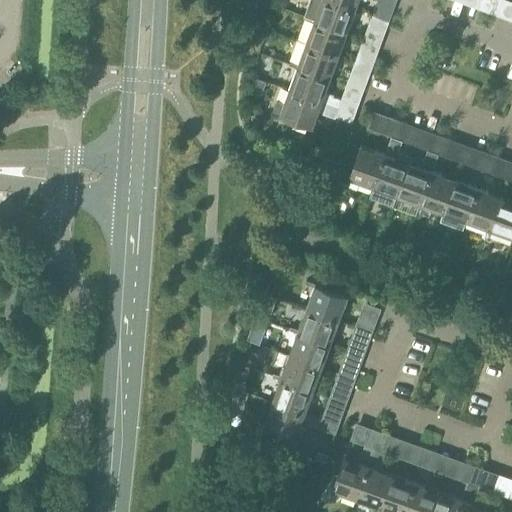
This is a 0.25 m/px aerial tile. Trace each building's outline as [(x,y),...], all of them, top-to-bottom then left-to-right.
[(315,20),(347,31),(356,8),(333,0),(321,0),(315,18),(315,20)] [(493,0),(483,0),(481,8),(489,11),(493,0)] [(493,0),(489,11),(497,14),(502,0),(493,0)] [(392,12),(376,6),(373,14),(389,20),(392,12)] [(370,23),(386,29),(389,20),(373,14),(370,23)] [(311,30),(306,43),(339,55),(347,31),(315,20),(311,30)] [(339,55),(306,43),(299,64),(298,66),(331,78),(339,55)] [(376,59),(359,53),(356,61),(373,67),(376,59)] [(353,70),(370,76),(373,67),(356,61),(353,70)] [(290,89),(322,101),(331,78),(298,66),(297,68),(290,89)] [(256,77),(252,88),(262,92),(266,81),(256,77)] [(327,112),(353,121),(356,113),(340,108),(322,102),(322,101),(290,89),(285,103),(277,100),(273,111),(313,126),(319,111),(326,113),(327,112)] [(359,105),(343,99),(340,108),(356,113),(359,105)] [(390,116),(389,121),(384,133),(393,136),(399,120),(390,116)] [(401,139),(407,123),(399,120),(393,136),(401,139)] [(410,162),(398,195),(421,203),(433,170),(440,153),(446,137),(437,134),(431,150),(429,149),(423,167),(410,162)] [(440,153),(448,156),(454,140),(446,137),(440,153)] [(387,153),(363,145),(348,185),(351,186),(354,178),(375,186),(387,153)] [(484,150),(478,167),(486,170),(492,154),(484,150)] [(375,186),(396,194),(398,195),(410,162),(387,153),(375,186)] [(495,173),(501,157),(492,154),(486,170),(495,173)] [(444,211),(456,179),(433,170),(421,203),(443,211),(444,211)] [(456,179),(444,211),(468,220),(480,187),(456,179)] [(492,229),(503,196),(480,187),(468,220),(490,228),(492,229)] [(511,199),(503,196),(492,229),(511,236),(511,199)] [(307,282),(306,284),(314,287),(307,308),(339,320),(347,296),(307,282)] [(298,332),(330,343),(339,320),(307,308),(299,330),(298,332)] [(376,325),(359,319),(356,326),(373,333),(376,325)] [(353,335),(370,341),(373,333),(356,326),(353,335)] [(291,327),(290,331),(297,333),(290,355),(321,367),(330,343),(298,332),(299,330),(291,327)] [(281,379),(313,390),(321,367),(290,355),(282,377),(281,379)] [(339,373),(356,380),(359,371),(342,365),(339,373)] [(336,382),(353,388),(356,380),(339,373),(336,382)] [(274,375),(273,378),(280,380),(273,402),(304,414),(313,390),(281,379),(282,377),(274,375)] [(237,382),(235,388),(244,391),(246,386),(237,382)] [(273,402),(264,425),(257,422),(256,424),(260,425),(256,435),(288,446),(291,436),(296,438),(302,422),(319,428),(322,421),(304,414),(273,402)] [(342,418),(325,412),(322,421),(339,427),(342,418)] [(319,428),(336,434),(339,427),(322,421),(319,428)] [(374,430),(364,456),(362,456),(359,463),(345,458),(339,475),(334,472),(322,497),(323,498),(326,500),(330,501),(333,501),(337,500),(340,498),(342,495),(343,494),(358,499),(370,467),(376,449),(382,433),(374,430)] [(376,449),(384,452),(390,436),(382,433),(376,449)] [(420,447),(414,463),(422,466),(428,450),(420,447)] [(431,469),(437,453),(428,450),(422,466),(431,469)] [(461,480),(469,483),(475,466),(467,463),(461,480)] [(475,466),(469,483),(462,500),(458,511),(486,511),(487,509),(472,504),(479,486),(477,486),(483,469),(475,466)] [(393,475),(370,467),(358,499),(381,507),(393,475)] [(405,511),(416,484),(393,475),(381,507),(379,511),(405,511)] [(405,511),(431,511),(439,492),(416,484),(405,511)] [(458,511),(462,500),(439,492),(431,511),(458,511)]
